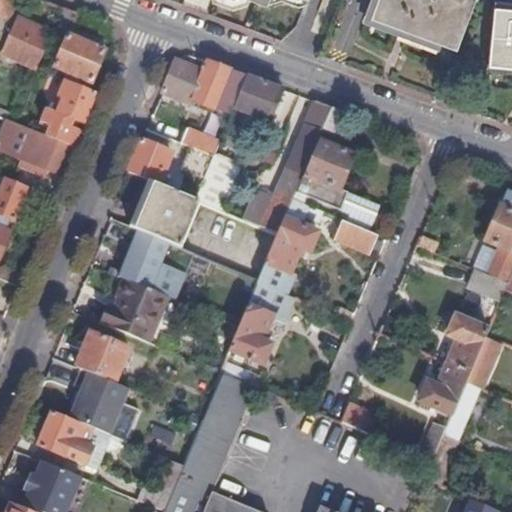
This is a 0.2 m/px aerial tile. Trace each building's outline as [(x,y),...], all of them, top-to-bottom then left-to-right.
[(28,0),(0,0),(0,2),(0,20),(16,27),(3,57),(37,71),(53,37),(19,22),(28,0)] [(377,0),(370,18),(455,51),(474,0),(475,0),(476,0),(377,0)] [(81,15),(65,9),(55,35),(56,36),(68,39),(57,68),(69,74),(65,81),(67,82),(82,88),(86,80),(94,84),(107,53),(95,47),(97,42),(85,37),(82,42),(72,38),(81,15)] [(511,12),(495,10),(490,68),(511,69),(511,12)] [(177,62),(163,95),(192,107),(193,103),(232,119),(235,112),(248,78),(208,64),(204,73),(177,62)] [(248,78),(235,112),(271,125),(285,92),(248,78)] [(39,135),(75,149),(82,133),(72,128),(75,121),(86,125),(90,115),(98,94),(82,88),(67,82),(54,113),(49,111),(39,135)] [(277,195),(262,230),(279,238),(294,202),(297,195),(318,144),(324,131),(333,110),(317,104),(277,195)] [(351,117),(333,110),(324,131),(343,139),(351,117)] [(19,127),(10,123),(0,148),(0,151),(64,177),(75,149),(39,135),(19,127)] [(188,132),(182,146),(191,150),(215,160),(221,146),(188,132)] [(143,143),(129,176),(155,186),(160,188),(172,155),(143,143)] [(355,159),(318,144),(297,195),(342,214),(349,197),(341,193),(342,192),(355,159)] [(191,150),(173,193),(198,204),(215,160),(191,150)] [(29,191),(5,181),(0,194),(0,216),(6,219),(16,223),(29,191)] [(136,233),(139,234),(170,247),(182,251),(201,205),(198,204),(173,193),(160,188),(155,186),(136,233)] [(382,208),(342,192),(341,193),(349,197),(342,214),(340,221),(344,222),(372,234),(382,208)] [(294,202),(279,238),(260,284),(259,285),(288,298),(296,278),(292,276),(302,251),(311,255),(319,235),(302,228),(307,219),(320,225),(325,214),(294,202)] [(480,268),(478,274),(508,287),(510,282),(511,277),(511,214),(501,210),(487,244),(500,250),(490,272),(480,268)] [(379,237),(372,234),(344,222),(336,242),(371,257),(379,237)] [(0,261),(11,235),(1,230),(0,230),(0,261)] [(120,280),(126,283),(168,300),(178,303),(188,276),(164,267),(170,247),(139,234),(120,280)] [(0,282),(17,289),(22,276),(5,269),(0,270),(0,282)] [(478,274),(475,273),(468,289),(501,304),(506,292),(508,287),(478,274)] [(113,314),(107,329),(149,346),(168,300),(126,283),(118,303),(120,305),(116,315),(113,314)] [(249,310),(240,331),(230,353),(236,356),(235,359),(245,364),(246,360),(264,367),(272,348),(263,344),(274,319),(278,320),(288,298),(259,285),(249,310)] [(459,344),(449,366),(470,376),(486,340),(488,334),(457,320),(449,339),(459,344)] [(130,352),(91,336),(77,370),(81,372),(116,387),(130,352)] [(486,340),(470,376),(466,386),(477,391),(481,393),(501,346),(486,340)] [(226,365),(222,375),(257,390),(261,392),(265,381),(226,365)] [(470,376),(449,366),(439,389),(429,386),(421,404),(452,418),(456,410),(466,386),(470,376)] [(128,392),(116,387),(81,372),(75,388),(83,392),(71,421),(96,432),(110,438),(128,392)] [(254,511),(214,495),(257,390),(222,375),(221,376),(203,423),(184,469),(172,498),(165,511),(254,511)] [(467,415),(477,391),(466,386),(456,410),(467,415)] [(349,407),(341,426),(372,439),(380,420),(349,407)] [(456,410),(452,418),(446,432),(444,437),(456,442),(467,415),(456,410)] [(71,421),(54,414),(40,448),(88,469),(96,450),(90,448),(96,432),(71,421)] [(432,465),(444,437),(446,432),(434,427),(421,460),(432,465)] [(62,511),(77,478),(38,462),(19,508),(28,511),(62,511)] [(168,462),(157,491),(172,498),(184,469),(168,462)] [(425,483),(441,490),(443,483),(428,477),(425,483)] [(146,487),(139,504),(158,511),(165,511),(172,498),(157,491),(146,487)]
